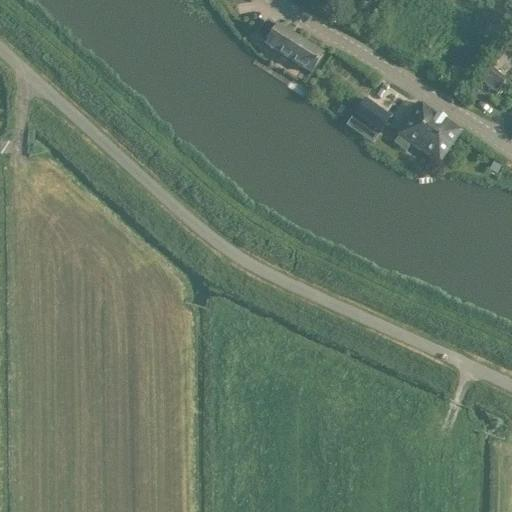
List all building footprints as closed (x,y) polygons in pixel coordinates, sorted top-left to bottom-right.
[(254,32),(309,68),(320,51),(266,14),(254,32)] [(482,59),(473,72),(489,84),(498,70),(482,59)] [(495,100),(503,110),(511,102),(511,91),(510,89),(495,100)] [(351,110),(377,128),(388,110),(362,93),(351,110)] [(396,129),(391,137),(404,146),(409,138),(437,158),(459,126),(418,98),(396,129)] [(491,157),(487,164),(494,168),(498,161),(491,157)]
